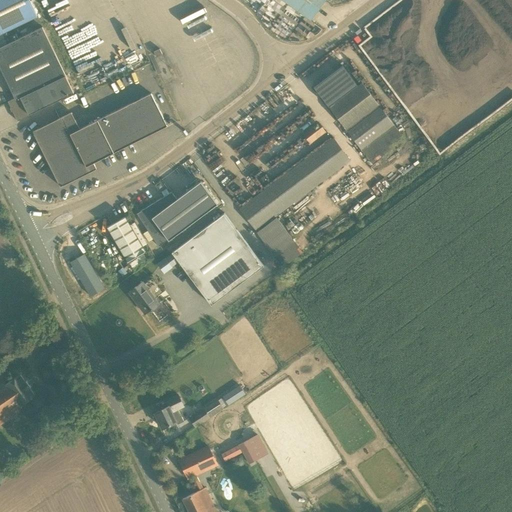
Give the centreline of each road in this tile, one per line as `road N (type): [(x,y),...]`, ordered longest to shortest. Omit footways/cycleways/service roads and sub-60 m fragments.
road 1 (tertiary): [(167,511),(35,240)]
road 2 (unclassified): [(93,204),(149,175),(287,70)]
